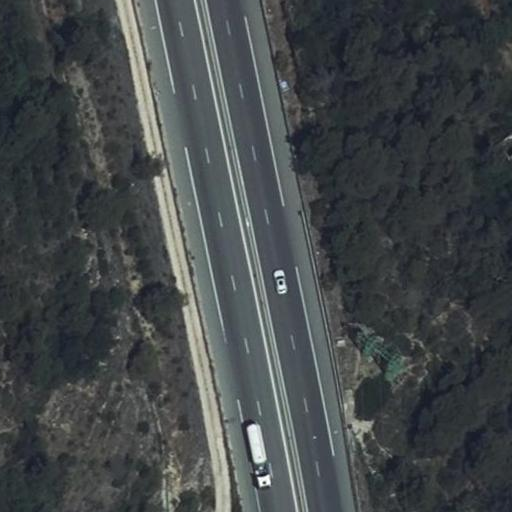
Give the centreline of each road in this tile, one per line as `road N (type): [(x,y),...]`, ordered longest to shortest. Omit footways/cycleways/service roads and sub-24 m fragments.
road 1 (track): [(223,511),(225,479),(121,0)]
road 2 (motorway): [(175,0),(278,511)]
road 3 (motorway): [(325,511),(223,0)]
